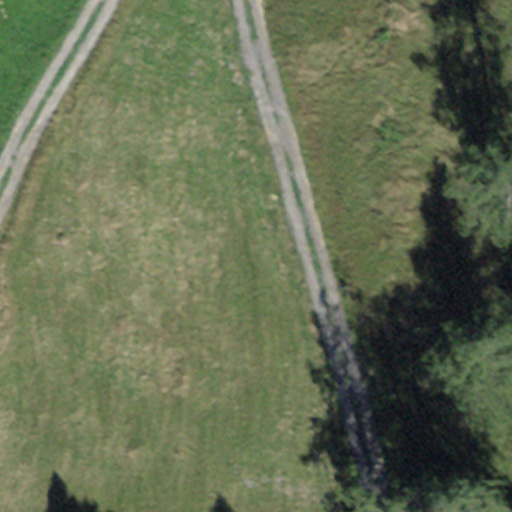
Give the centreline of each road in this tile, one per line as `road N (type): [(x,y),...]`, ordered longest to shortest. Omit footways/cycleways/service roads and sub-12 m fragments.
road 1 (track): [(248,0),(389,511)]
road 2 (track): [(0,190),(37,109),(104,0)]
